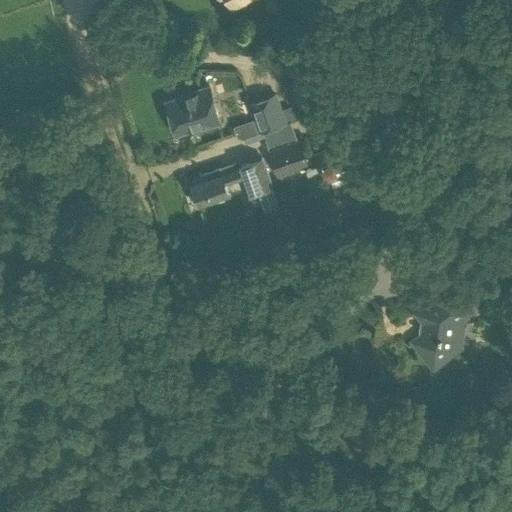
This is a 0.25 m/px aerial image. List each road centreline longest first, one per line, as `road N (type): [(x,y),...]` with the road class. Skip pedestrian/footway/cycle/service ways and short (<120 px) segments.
road 1 (track): [(84,58),(231,61),(335,85),(452,128),(511,97)]
road 2 (track): [(239,511),(151,270)]
road 3 (track): [(151,270),(84,58)]
